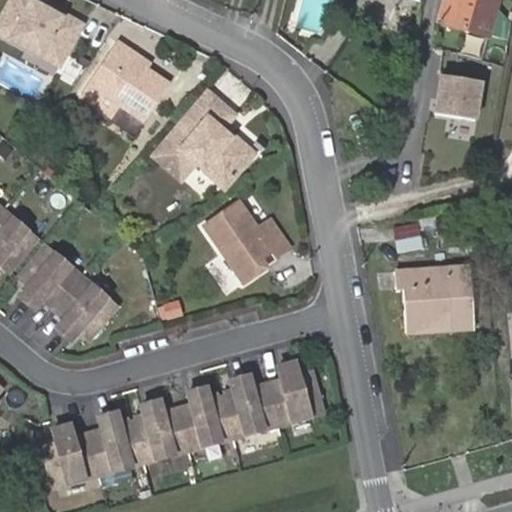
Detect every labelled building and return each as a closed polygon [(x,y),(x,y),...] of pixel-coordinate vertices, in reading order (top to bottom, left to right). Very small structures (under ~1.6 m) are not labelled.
[(38,0),(10,0),(0,20),(0,33),(41,56),(43,52),(56,48),(66,53),(83,24),(63,13),(61,16),(50,10),(52,7),(38,0)] [(476,32),(483,0),(451,0),(449,9),(443,7),(440,17),(447,19),(445,24),(476,32)] [(499,0),(483,0),(476,32),(490,36),(506,40),(511,22),(494,18),(499,0)] [(63,13),(52,7),(50,10),(61,16),(63,13)] [(117,42),(88,84),(143,121),(169,84),(147,69),(127,56),(131,51),(117,42)] [(43,52),(41,56),(60,66),(66,53),(56,48),(43,52)] [(131,51),(127,56),(147,69),(150,64),(131,51)] [(482,83),(442,76),(435,115),(475,122),(482,83)] [(208,93),(168,139),(217,182),(231,180),(247,162),(246,147),(223,128),(234,115),(208,93)] [(37,147),(27,158),(40,169),(49,158),(37,147)] [(203,226),(243,284),(292,251),(272,222),(260,231),(239,201),(203,226)] [(38,238),(4,209),(0,214),(0,261),(11,269),(38,238)] [(394,229),(398,252),(422,248),(418,225),(394,229)] [(82,275),(47,245),(20,278),(30,286),(21,296),(35,308),(43,298),(55,308),(82,275)] [(220,255),(206,264),(225,295),(239,286),(220,255)] [(405,286),(408,333),(474,328),(471,266),(396,271),(397,287),(405,286)] [(117,305),(82,275),(55,308),(67,317),(58,327),(72,339),(80,329),(90,337),(117,305)] [(180,302),(161,305),(164,321),(183,317),(180,302)] [(267,384),(278,424),(323,412),(312,372),(299,375),(295,362),(278,367),(281,380),(267,384)] [(222,396),(234,437),(278,424),(267,384),(252,388),(249,375),(232,380),(235,392),(222,396)] [(178,409),(189,449),(234,437),(222,396),(210,400),(206,387),(189,392),(192,404),(178,409)] [(133,421),(144,462),(189,449),(178,409),(163,413),(160,400),(142,405),(146,418),(133,421)] [(89,434),(100,474),(144,462),(133,421),(121,424),(117,412),(100,417),(103,430),(89,434)] [(57,443),(44,446),(55,487),(100,474),(89,434),(74,438),(71,425),(53,430),(57,443)]
